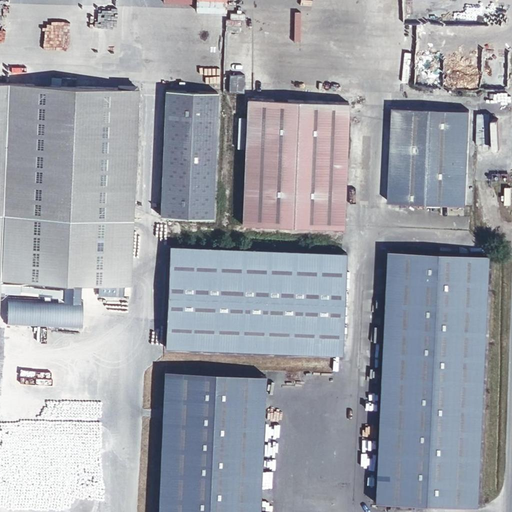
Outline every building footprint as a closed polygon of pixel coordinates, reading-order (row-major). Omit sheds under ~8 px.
[(0,279),(2,279),(95,283),(120,284),(127,285),(134,118),(134,114),(135,88),(133,88),(115,87),(0,82),(0,279)] [(209,218),(215,93),(163,91),(158,216),(209,218)] [(345,103),(245,99),(239,225),(340,229),(345,103)] [(390,108),(386,203),(463,206),(468,111),(390,108)] [(242,117),(233,116),(232,142),(240,142),(242,117)] [(345,253),(166,245),(161,347),(340,354),(345,253)] [(371,503),(472,508),(484,256),(383,251),(371,503)] [(95,283),(95,295),(120,296),(120,284),(95,283)] [(83,328),(84,301),(7,297),(5,324),(83,328)] [(259,511),(265,370),(163,366),(157,511),(259,511)]
